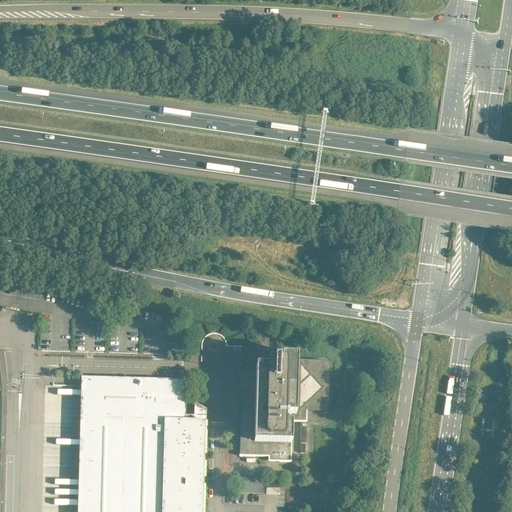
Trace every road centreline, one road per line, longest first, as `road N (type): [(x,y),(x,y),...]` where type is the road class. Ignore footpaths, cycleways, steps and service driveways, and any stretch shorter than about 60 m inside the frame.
road 1 (motorway): [(0,133),(511,209)]
road 2 (motorway): [(511,166),(0,95)]
road 3 (motorway): [(460,34),(339,19),(0,9)]
road 4 (motorway): [(0,235),(248,295),(417,320)]
road 5 (unknown): [(32,357),(202,364),(220,390),(221,492),(271,511)]
road 6 (primary): [(462,326),(505,39)]
road 7 (primary): [(460,34),(417,320)]
road 8 (primary): [(417,320),(389,511)]
road 9 (primary): [(434,511),(462,326)]
road 10 (unknown): [(32,357),(27,511)]
